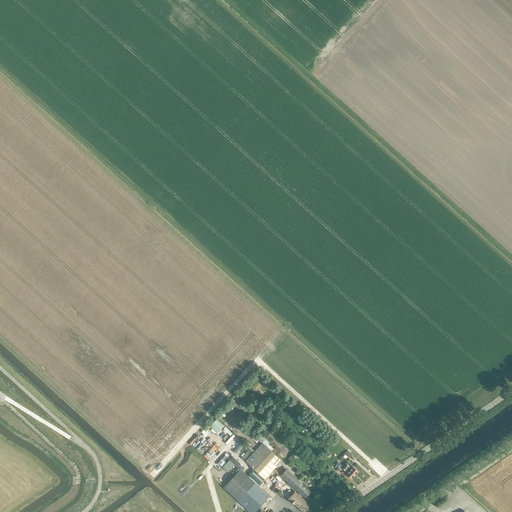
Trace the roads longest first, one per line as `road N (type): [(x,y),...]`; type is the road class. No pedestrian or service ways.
road 1 (track): [(387,476),(258,358),(148,478)]
road 2 (tertiary): [(335,511),(511,391)]
road 3 (secondary): [(410,511),(511,442)]
